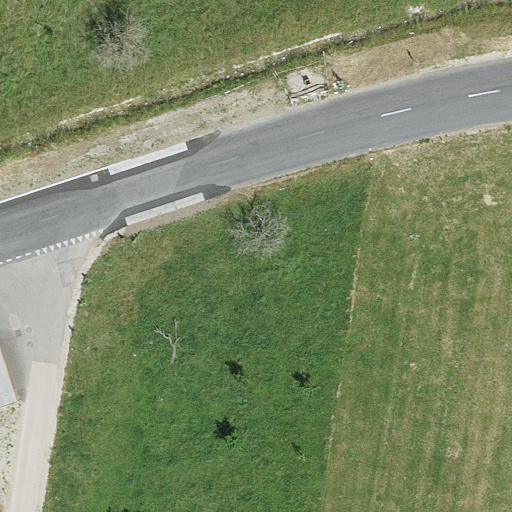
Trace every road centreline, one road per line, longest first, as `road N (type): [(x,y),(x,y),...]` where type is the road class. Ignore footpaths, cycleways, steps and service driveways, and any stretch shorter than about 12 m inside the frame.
road 1 (tertiary): [(33,222),(436,100),(511,87)]
road 2 (residential): [(33,222),(45,290),(43,357),(23,511)]
